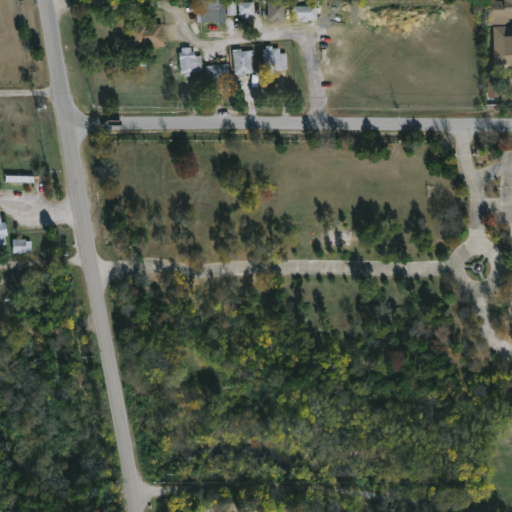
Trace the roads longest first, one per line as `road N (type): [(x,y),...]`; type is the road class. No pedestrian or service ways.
road 1 (tertiary): [(47,0),(134,511)]
road 2 (residential): [(511,129),(70,128)]
